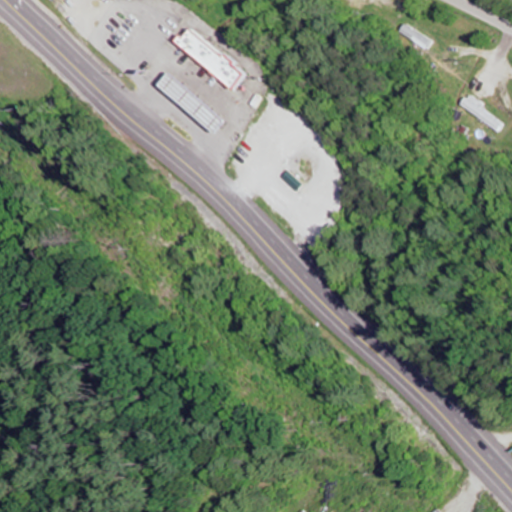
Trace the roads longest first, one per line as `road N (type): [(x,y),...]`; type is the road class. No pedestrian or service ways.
road 1 (trunk): [(511,492),(245,232)]
road 2 (trunk): [(245,232),(28,18)]
